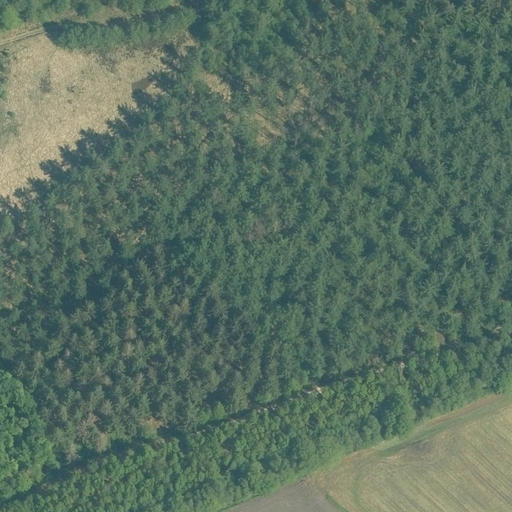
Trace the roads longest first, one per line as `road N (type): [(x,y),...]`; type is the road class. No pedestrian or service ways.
road 1 (track): [(4,511),(77,466),(154,438),(217,426),(374,368),(511,330)]
road 2 (track): [(0,45),(204,0)]
